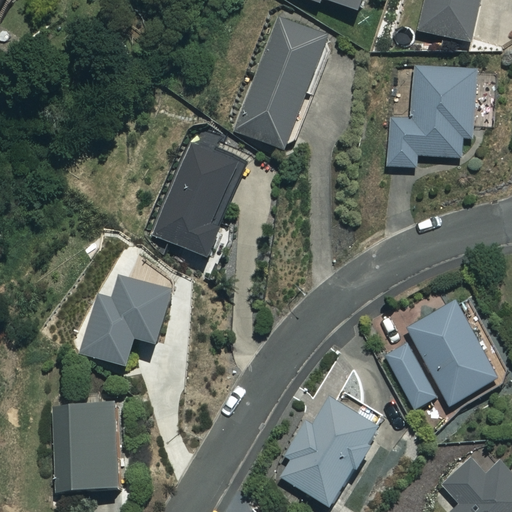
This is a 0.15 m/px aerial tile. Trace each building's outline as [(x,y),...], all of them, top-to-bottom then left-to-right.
[(313,0),(322,3),(323,0),(328,0),(359,10),(362,0),(313,0)] [(479,0),(425,0),(419,29),(470,41),(479,0)] [(328,34),(282,17),(240,131),(286,148),(328,34)] [(476,70),(415,69),(415,121),(390,121),(389,167),(418,167),(418,155),(462,156),(462,135),(475,135),(476,70)] [(243,162),(195,144),(159,238),(206,256),(243,162)] [(173,289),(121,276),(115,301),(99,297),(85,355),(130,366),(137,337),(160,342),(173,289)] [(502,375),(458,303),(410,331),(415,338),(386,356),(417,407),(442,392),(451,406),(502,375)] [(384,424),(336,394),(317,425),(306,417),(284,452),(294,458),(283,476),(332,507),(384,424)] [(123,488),(119,402),(54,405),(58,491),(123,488)] [(511,511),(511,473),(487,447),(444,487),(461,506),(454,511),(511,511)]
